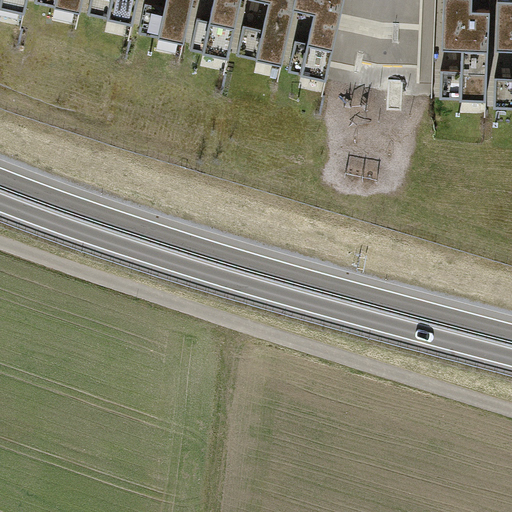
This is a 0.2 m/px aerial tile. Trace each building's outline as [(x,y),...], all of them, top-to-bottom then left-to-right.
[(0,0),(0,3),(27,9),(29,0),(0,0)] [(89,0),(88,8),(134,18),(137,0),(89,0)] [(167,0),(167,5),(147,0),(141,29),(185,39),(193,0),(216,0),(213,18),(197,15),(191,45),(230,54),(241,0),(167,0)] [(270,0),(264,28),(244,23),(238,52),(282,62),(294,7),(317,12),(310,41),(295,38),(288,68),(328,77),(344,0),(270,0)] [(472,0),(445,0),(444,46),(463,47),(462,68),(441,67),(440,94),(487,96),(490,8),(473,8),(472,0)] [(511,0),(499,0),(498,48),(511,48),(511,76),(497,76),(496,106),(511,106),(511,0)]
